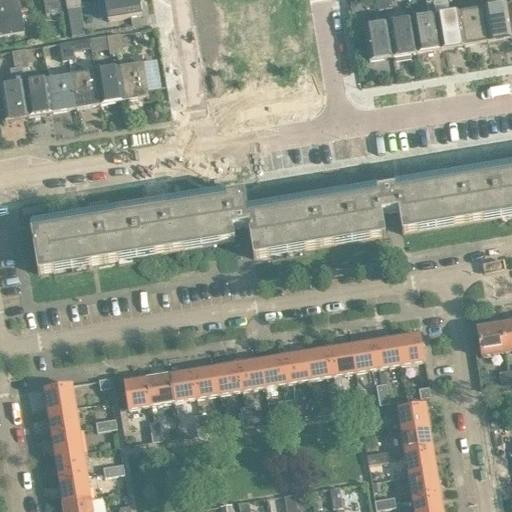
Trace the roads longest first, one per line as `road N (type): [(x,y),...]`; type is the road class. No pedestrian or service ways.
road 1 (residential): [(449,274),(0,349)]
road 2 (residential): [(449,274),(487,511)]
road 3 (residential): [(0,183),(203,150)]
road 4 (residential): [(342,126),(511,98)]
road 5 (residential): [(203,150),(179,0)]
road 6 (residential): [(203,150),(342,126)]
road 7 (residential): [(19,511),(0,383)]
road 8 (residential): [(342,126),(322,0)]
